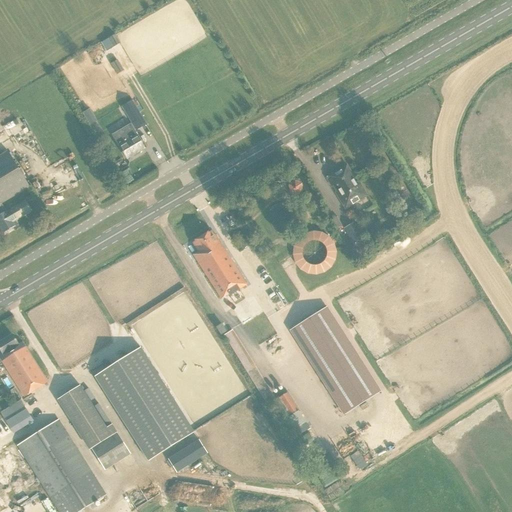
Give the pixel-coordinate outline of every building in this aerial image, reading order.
[(109,39),(114,47),(120,43),(115,35),(109,39)] [(111,64),(117,74),(124,70),(118,60),(111,64)] [(131,101),(121,107),(131,123),(113,134),(119,145),(127,159),(145,148),(135,131),(146,125),(131,101)] [(97,121),(90,109),(82,113),(90,126),(97,121)] [(74,178),(83,174),(71,150),(61,155),(67,169),(55,175),(57,179),(48,183),(54,197),(77,185),(74,178)] [(14,226),(13,223),(32,211),(25,200),(7,212),(1,203),(29,186),(8,151),(0,155),(0,224),(4,232),(14,226)] [(355,178),(347,165),(326,178),(345,209),(367,196),(356,177),(355,178)] [(291,192),(297,195),(302,191),(301,184),(295,181),(290,185),(291,192)] [(363,239),(354,223),(345,228),(355,244),(363,239)] [(287,259),(323,276),(339,242),(303,225),(287,259)] [(214,235),(212,231),(193,243),(198,252),(193,255),(222,299),(247,284),(215,234),(214,235)] [(265,292),(269,290),(272,296),(279,293),(271,277),(260,282),(265,292)] [(278,334),(253,296),(235,307),(259,346),(278,334)] [(336,303),(299,325),(352,411),(389,389),(336,303)] [(221,335),(226,331),(222,324),(216,327),(221,335)] [(0,339),(11,333),(8,327),(0,331),(0,339)] [(19,345),(13,334),(0,342),(0,350),(3,355),(0,356),(0,359),(24,397),(48,382),(23,342),(19,345)] [(95,377),(102,388),(148,461),(194,432),(141,348),(95,377)] [(262,374),(268,389),(282,384),(276,369),(262,374)] [(106,428),(105,426),(79,386),(57,400),(82,440),(83,440),(88,448),(116,430),(112,424),(106,428)] [(280,398),(273,403),(290,429),(297,425),(301,432),(309,427),(287,393),(280,398)] [(23,407),(26,412),(33,408),(30,403),(23,407)] [(79,511),(106,495),(92,473),(58,419),(17,446),(59,511),(79,511)] [(117,433),(116,433),(91,449),(105,470),(131,455),(117,433)] [(0,453),(0,467),(23,511),(36,511),(4,451),(0,453)] [(187,458),(190,464),(200,457),(196,451),(187,458)] [(326,469),(317,476),(325,484),(333,477),(326,469)]
